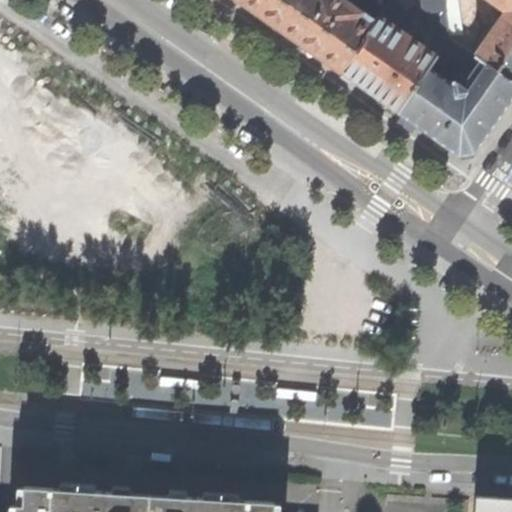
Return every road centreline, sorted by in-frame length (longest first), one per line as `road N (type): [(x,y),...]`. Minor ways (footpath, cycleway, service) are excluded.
road 1 (residential): [(0,418),(511,466)]
road 2 (primary): [(454,238),(107,0)]
